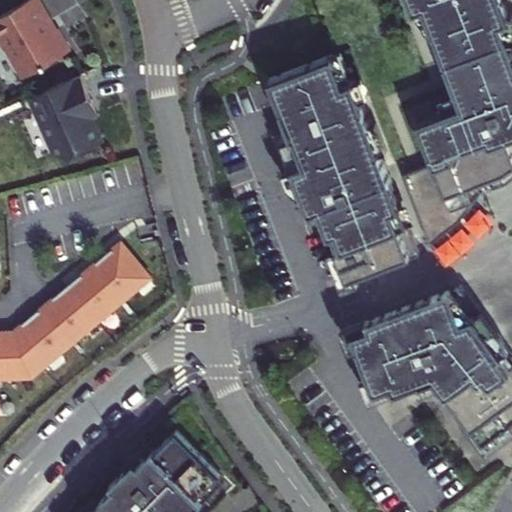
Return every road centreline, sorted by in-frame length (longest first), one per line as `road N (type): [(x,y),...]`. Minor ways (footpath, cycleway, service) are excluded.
road 1 (residential): [(212,335),(156,32)]
road 2 (residential): [(212,335),(137,370),(0,505)]
road 3 (residential): [(312,511),(232,396),(212,335)]
